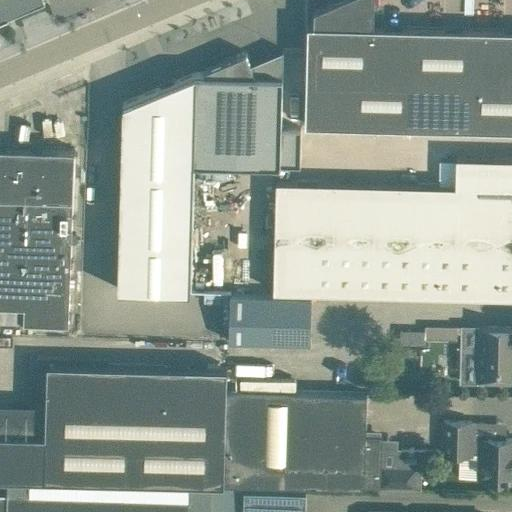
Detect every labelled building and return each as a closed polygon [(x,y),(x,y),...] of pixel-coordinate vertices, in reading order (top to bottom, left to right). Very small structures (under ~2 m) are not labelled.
[(0,0),(0,15),(35,0),(0,0)] [(511,28),(374,25),(374,0),(335,0),(315,9),(314,23),(308,23),(305,123),(511,128),(511,28)] [(119,288),(191,290),(194,161),(301,163),(302,127),(282,127),(283,74),(256,73),(247,50),(123,102),(119,288)] [(75,147),(0,144),(0,334),(80,337),(81,309),(70,309),(75,147)] [(511,295),(511,155),(456,154),(456,183),(277,179),(274,289),(511,295)] [(311,342),(312,294),(230,292),(229,340),(311,342)] [(458,326),(399,325),(399,340),(458,341),(458,326)] [(461,349),(460,380),(476,380),(511,381),(511,326),(478,325),(477,349),(461,349)] [(0,475),(8,476),(45,477),(189,481),(213,481),(225,482),(225,481),(286,483),(380,486),(381,465),(382,437),(382,436),(366,435),(367,392),(228,388),(227,388),(228,366),(68,362),(68,355),(30,354),(29,385),(47,386),(47,400),(46,432),(0,431),(0,475)] [(481,438),(472,438),(472,420),(444,419),(443,452),(471,453),(471,451),(480,451),(480,478),(511,478),(511,437),(481,437),(481,438)] [(381,465),(380,486),(417,487),(418,466),(381,465)] [(0,511),(212,511),(213,481),(189,481),(45,477),(8,476),(8,490),(0,489),(0,511)] [(305,511),(306,489),(244,487),(243,511),(305,511)]
